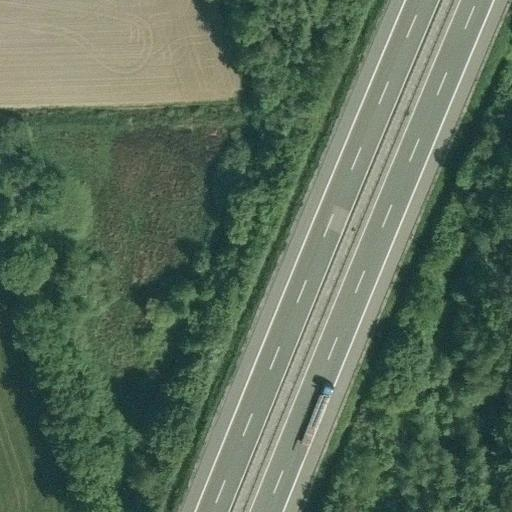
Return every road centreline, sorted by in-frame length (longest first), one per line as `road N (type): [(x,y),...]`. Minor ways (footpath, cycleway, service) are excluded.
road 1 (motorway): [(270,511),(481,0)]
road 2 (motorway): [(413,0),(208,511)]
